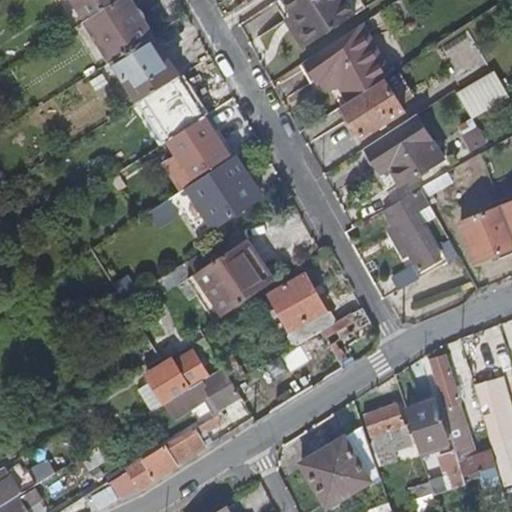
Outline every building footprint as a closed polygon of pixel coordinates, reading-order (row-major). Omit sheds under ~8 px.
[(74,0),(89,21),(122,0),(74,0)] [(112,63),(114,63),(152,38),(128,0),(122,0),(89,21),(86,23),(112,63)] [(284,0),(295,16),(292,18),(300,31),(299,32),(309,47),(367,8),(362,0),(284,0)] [(300,31),(292,18),(286,22),(305,51),(309,47),(299,32),(300,31)] [(391,77),(362,26),(338,41),(367,92),(385,81),(391,77)] [(140,103),(179,79),(152,38),(114,63),(140,103)] [(338,41),(305,64),(316,83),(319,80),(323,88),(325,88),(328,89),(331,89),(334,88),(336,88),(339,87),(341,86),(350,103),(367,92),(338,41)] [(460,96),(474,119),(510,98),(497,75),(460,96)] [(169,143),(205,120),(179,79),(140,103),(139,105),(165,145),(169,143)] [(404,112),(385,81),(367,92),(350,103),(342,107),(363,139),(404,112)] [(418,115),(367,149),(394,191),(444,159),(418,115)] [(232,161),(205,120),(169,143),(196,184),(232,161)] [(236,159),(232,161),(196,184),(187,190),(213,230),(262,198),(236,159)] [(453,184),(447,174),(421,190),(421,191),(426,199),(453,184)] [(426,199),(421,191),(385,211),(393,225),(397,222),(398,226),(414,253),(411,256),(420,272),(441,260),(423,227),(418,230),(409,216),(429,204),(428,203),(426,199)] [(462,225),(477,264),(511,250),(511,204),(510,206),(507,200),(490,206),(493,212),(462,225)] [(190,264),(197,275),(238,249),(248,242),(240,230),(190,264)] [(248,242),(238,249),(255,275),(260,272),(270,286),(275,284),(248,242)] [(189,280),(216,322),(270,286),(260,272),(255,275),(238,249),(197,275),(189,280)] [(393,279),(400,291),(420,280),(414,268),(393,279)] [(270,296),(298,347),(322,333),(324,332),(335,326),(319,297),(315,289),(307,275),(270,296)] [(321,286),(315,289),(319,297),(325,293),(321,286)] [(164,365),(207,339),(200,328),(173,345),(154,315),(146,320),(134,300),(126,305),(164,365)] [(381,327),(369,305),(362,310),(370,324),(360,330),(364,337),(381,327)] [(362,310),(335,326),(324,332),(332,346),(360,330),(370,324),(362,310)] [(267,368),(275,381),(305,364),(297,350),(267,368)] [(153,382),(167,404),(209,378),(193,352),(151,379),(153,382)] [(455,451),(464,478),(498,467),(493,451),(474,457),(471,451),(474,450),(460,406),(462,405),(447,357),(433,362),(447,409),(443,410),(455,451)] [(472,374),(490,431),(511,424),(511,407),(499,366),(472,374)] [(209,378),(167,404),(175,418),(207,399),(217,415),(243,399),(234,385),(224,369),(209,378)] [(167,404),(153,382),(140,390),(153,413),(167,404)] [(254,418),(243,399),(217,415),(194,430),(199,439),(222,424),(237,428),(254,418)] [(406,412),(419,452),(447,443),(435,403),(406,412)] [(398,406),(385,411),(378,413),(365,417),(371,438),(373,438),(383,467),(396,462),(387,433),(405,426),(398,406)] [(330,508),(381,477),(364,426),(303,465),(330,508)] [(194,430),(93,493),(101,507),(120,498),(137,487),(139,489),(205,448),(199,439),(194,430)] [(440,456),(451,491),(467,485),(464,478),(455,451),(440,456)] [(0,485),(0,507),(26,492),(24,488),(19,491),(11,479),(0,485)] [(420,511),(423,511),(436,508),(429,487),(413,493),(420,511)] [(35,490),(0,511),(27,511),(26,509),(42,500),(35,490)]
